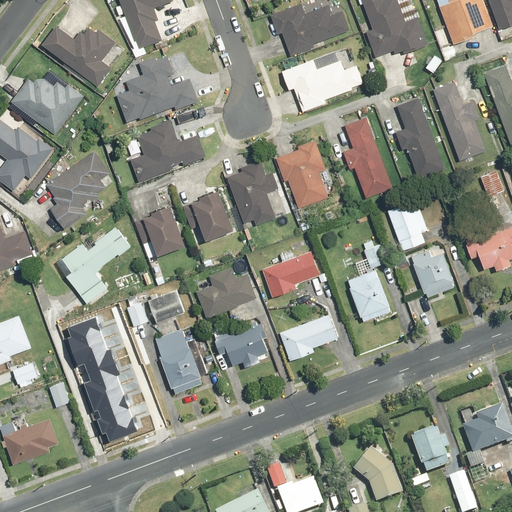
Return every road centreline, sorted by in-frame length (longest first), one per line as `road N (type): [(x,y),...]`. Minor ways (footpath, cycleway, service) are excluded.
road 1 (tertiary): [(100,484),(511,330)]
road 2 (residential): [(247,117),(248,93),(214,0)]
